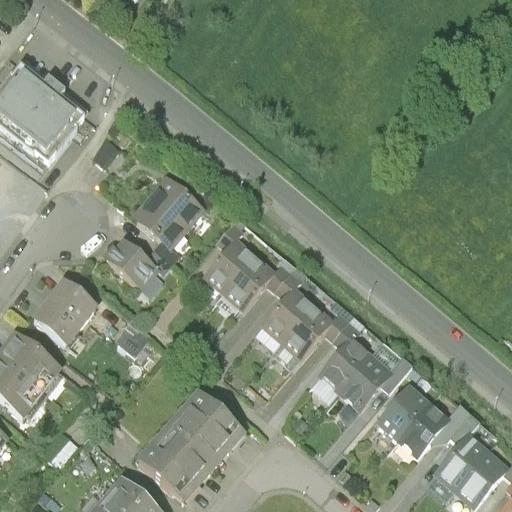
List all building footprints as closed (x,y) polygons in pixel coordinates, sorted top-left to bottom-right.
[(88,118),(23,69),(0,99),(0,135),(47,171),(88,118)] [(119,155),(105,143),(93,164),(104,174),(119,155)] [(202,217),(169,189),(162,197),(157,197),(149,206),(185,236),(202,217)] [(185,236),(149,206),(142,214),(143,219),(136,227),(161,248),(169,255),(170,254),(185,236)] [(232,231),(217,250),(226,257),(232,251),(242,240),(232,231)] [(146,265),(125,248),(117,257),(113,256),(106,263),(109,269),(140,296),(157,276),(158,276),(146,265)] [(170,254),(169,255),(161,248),(153,257),(171,272),(180,262),(170,254)] [(232,251),(226,257),(204,284),(223,301),(254,265),(245,257),(241,258),(232,251)] [(171,272),(153,257),(146,265),(158,276),(157,276),(163,281),(171,272)] [(254,265),(223,301),(243,318),(266,291),(271,285),(271,284),(263,277),(263,272),(254,265)] [(281,272),(271,284),(271,285),(266,291),(275,299),(291,281),(281,272)] [(291,281),(275,299),(284,307),(290,300),(291,301),(301,289),(291,281)] [(94,315),(62,291),(52,305),(50,304),(43,314),(44,315),(33,329),(65,353),(94,315)] [(284,307),(262,333),(281,350),(312,314),(303,306),(299,308),(291,301),(290,300),(284,307)] [(312,314),(281,350),(301,367),(324,340),(329,334),(329,333),(321,326),(321,322),(312,314)] [(339,321),(329,333),(329,334),(324,340),(333,348),(348,330),(339,321)] [(132,326),(115,348),(133,363),(150,343),(132,326)] [(348,330),(333,348),(342,356),(350,346),(351,347),(359,338),(348,329),(348,330)] [(260,337),(256,343),(273,356),(277,350),(260,337)] [(57,378),(14,345),(0,363),(0,408),(4,411),(22,425),(57,378)] [(342,356),(319,383),(339,400),(370,363),(351,347),(350,346),(342,356)] [(370,363),(339,400),(358,416),(379,392),(389,380),(388,379),(370,363)] [(401,363),(388,379),(389,380),(379,392),(388,400),(411,372),(401,363)] [(408,395),(377,432),(397,449),(427,412),(428,412),(408,395)] [(244,441),(199,402),(184,418),(187,420),(180,429),(177,426),(159,446),(162,448),(155,457),(152,455),(137,471),(182,510),(244,441)] [(428,412),(427,412),(397,449),(416,465),(437,441),(447,429),(428,412)] [(460,413),(447,429),(437,441),(446,449),(469,421),(460,413)] [(78,454),(59,437),(39,460),(58,476),(78,454)] [(466,445),(435,481),(455,498),(486,461),(466,445)] [(486,461),(455,498),(471,511),(476,511),(505,478),(486,461)] [(148,497),(130,481),(122,490),(140,506),(148,497)] [(147,511),(140,506),(122,490),(102,511),(147,511)]
